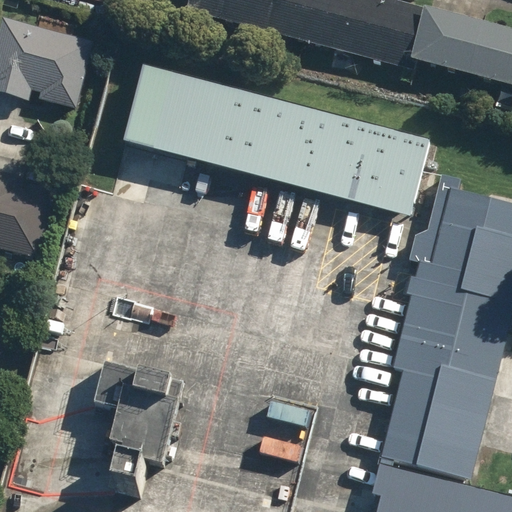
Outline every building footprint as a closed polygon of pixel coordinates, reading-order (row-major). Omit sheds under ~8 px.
[(511,35),(371,0),(190,0),(186,18),(415,75),(417,65),(511,88),(511,35)] [(0,97),(27,104),(30,93),(39,96),(36,107),(73,116),(91,47),(2,23),(0,31),(0,97)] [(428,136),(169,77),(149,163),(408,222),(428,136)] [(55,190),(0,176),(0,254),(37,263),(55,190)] [(511,302),(511,203),(438,187),(375,461),(471,483),(511,302)] [(181,385),(100,367),(82,446),(163,464),(181,385)] [(511,511),(511,496),(379,464),(372,494),(380,495),(376,511),(511,511)]
